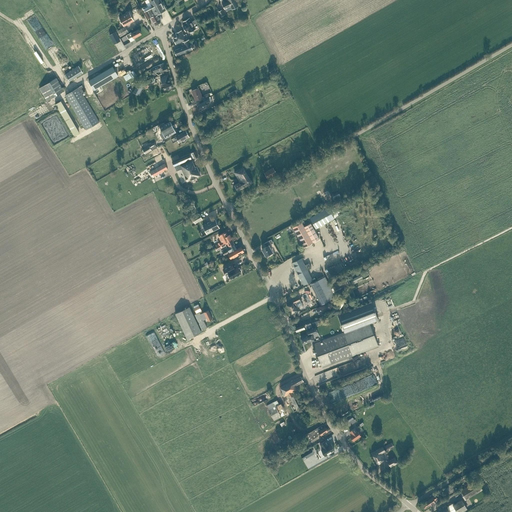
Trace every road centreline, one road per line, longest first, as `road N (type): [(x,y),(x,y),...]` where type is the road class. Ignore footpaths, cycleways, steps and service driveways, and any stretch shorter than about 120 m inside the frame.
road 1 (tertiary): [(409,505),(327,420),(279,299),(227,208)]
road 2 (unclassified): [(227,208),(511,45)]
road 3 (tertiary): [(227,208),(159,30),(208,0)]
